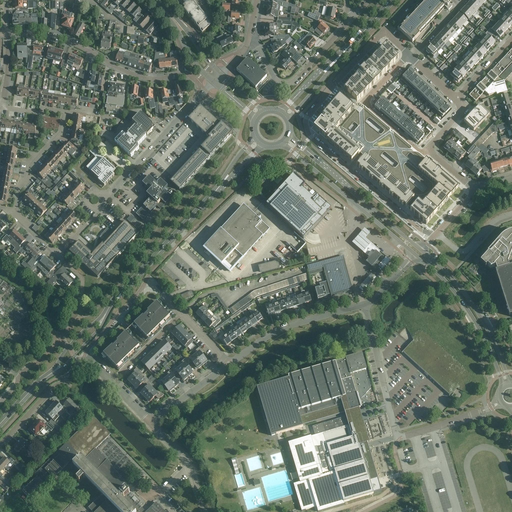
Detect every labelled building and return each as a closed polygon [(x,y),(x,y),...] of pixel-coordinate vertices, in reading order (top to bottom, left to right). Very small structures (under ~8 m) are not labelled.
[(124,0),(120,5),(125,9),(131,2),(128,0),(124,0)] [(427,0),(406,22),(399,30),(412,43),(415,40),(415,41),(415,40),(445,7),(446,9),(449,11),(449,10),(450,10),(451,8),(452,7),(450,5),(449,4),(451,0),(427,0)] [(480,8),(471,0),(472,1),(468,5),(477,12),(476,12),(480,8)] [(191,1),(182,8),(202,32),(211,25),(191,1)] [(131,2),(125,9),(130,14),(136,7),(131,2)] [(267,6),(266,10),(276,11),(277,7),(280,8),(280,5),(269,3),(268,6),(267,6)] [(477,23),(475,21),(486,9),(485,8),(487,5),(485,3),(468,22),(473,26),(477,23)] [(477,12),(468,5),(465,9),(473,16),(477,12)] [(136,7),(130,14),(135,18),(136,18),(138,20),(142,15),(140,14),(142,11),(136,7)] [(335,14),(336,10),(336,8),(332,7),(332,9),(326,8),(324,16),(328,17),(334,19),(335,14)] [(473,16),(465,9),(461,13),(469,20),(472,16),(473,17),(473,16)] [(266,16),(278,18),(279,12),(277,11),(276,11),(266,10),(266,13),(267,13),(266,16)] [(231,23),(231,19),(239,19),(240,18),(240,16),(239,15),(240,13),(229,12),(228,22),(231,23)] [(319,18),(313,15),(309,13),(307,17),(317,21),(319,18)] [(455,19),(463,26),(467,21),(459,14),(455,19)] [(142,15),(138,20),(136,23),(144,29),(151,21),(145,15),(143,17),(142,15)] [(511,24),(504,16),(500,21),(508,29),(511,24)] [(463,26),(455,19),(452,23),(459,30),(463,26)] [(47,20),(46,29),(55,29),(55,21),(47,20)] [(151,21),(144,29),(150,35),(157,27),(151,21)] [(325,33),(326,32),(326,31),(328,29),(320,21),(318,23),(320,26),(315,31),(320,36),(323,33),(324,34),(324,33),(325,33)] [(508,29),(500,21),(499,21),(500,22),(496,26),(504,33),(508,29)] [(459,30),(452,23),(448,26),(447,26),(456,34),(459,30)] [(455,41),(457,42),(471,27),(467,23),(455,35),(458,38),(455,41)] [(75,32),(74,35),(78,38),(85,27),(80,24),(78,28),(76,30),(75,32)] [(456,34),(447,26),(444,29),(443,29),(452,38),(456,34)] [(504,33),(496,26),(492,31),(490,29),(488,32),(492,36),(495,33),(500,38),(504,33)] [(231,35),(234,37),(235,36),(239,36),(239,31),(240,31),(240,28),(239,28),(239,27),(232,27),(232,34),(232,35),(231,35)] [(452,38),(443,29),(443,30),(440,34),(448,41),(452,38)] [(274,30),(265,30),(265,34),(266,34),(266,37),(270,37),(273,37),(273,39),(270,39),(270,40),(283,40),(284,40),(288,36),(277,36),(277,37),(276,37),(276,34),(277,34),(277,30),(274,30)] [(482,40),(491,48),(495,43),(490,38),(492,36),(488,32),(485,34),(486,35),(482,40)] [(448,41),(440,34),(441,35),(437,38),(445,45),(448,41)] [(234,37),(231,35),(231,36),(230,36),(224,39),(228,47),(231,45),(230,44),(236,42),(234,37)] [(228,47),(224,39),(223,37),(217,39),(218,42),(220,45),(220,44),(222,48),(225,47),(225,48),(228,47)] [(310,49),(316,42),(311,37),(307,41),(305,40),(303,42),(305,44),(310,49)] [(445,45),(437,38),(433,42),(441,49),(445,45)] [(491,48),(482,40),(483,41),(479,45),(478,44),(487,52),(491,48)] [(441,49),(433,42),(430,46),(429,46),(438,54),(438,53),(441,49)] [(279,52),(278,51),(279,50),(282,48),(281,47),(280,45),(282,44),(282,43),(280,43),(274,46),(274,47),(272,49),(271,50),(273,54),(274,53),(278,52),(279,52)] [(487,52),(478,44),(474,48),(483,57),(483,56),(487,52)] [(27,45),(23,45),(20,45),(17,45),(17,46),(17,47),(16,47),(16,50),(17,50),(17,51),(17,55),(17,59),(26,59),(26,64),(28,64),(29,56),(31,46),(27,46),(27,45)] [(34,47),(33,56),(42,58),(43,47),(40,46),(40,48),(34,47)] [(369,89),(374,84),(377,81),(382,76),(382,75),(385,72),(390,67),(393,63),(393,64),(398,58),(385,46),(380,51),(377,55),(377,54),(372,60),(369,63),(364,68),(364,67),(363,68),(360,71),(360,72),(356,77),(353,80),(352,80),(347,85),(348,86),(344,89),(357,101),(360,98),(361,98),(366,93),(365,92),(369,89)] [(438,54),(429,46),(429,47),(426,50),(427,51),(426,52),(429,55),(429,54),(434,57),(437,54),(438,54)] [(53,65),(57,50),(52,49),(53,49),(51,48),(51,49),(50,48),(49,50),(46,49),(44,58),(47,59),(51,60),(50,64),(53,65)] [(289,61),(291,59),(297,64),(302,58),(297,53),(292,48),(288,52),(286,50),(281,55),(286,59),(280,65),(285,70),(286,69),(287,70),(289,68),(288,67),(291,63),(289,61)] [(483,57),(474,48),(470,53),(479,62),(480,61),(479,61),(483,57)] [(508,67),(511,62),(511,49),(509,53),(507,55),(502,60),(508,67)] [(63,67),(64,61),(61,61),(61,59),(63,52),(62,52),(62,51),(60,51),(57,50),(53,65),(55,65),(56,61),(60,63),(59,66),(63,67)] [(180,58),(178,52),(173,52),(174,59),(170,60),(171,67),(178,66),(177,61),(177,59),(176,59),(176,58),(180,58)] [(124,59),(125,55),(119,53),(116,61),(122,64),(124,59)] [(129,60),(131,55),(126,53),(125,55),(124,59),(122,64),(127,66),(129,61),(129,60)] [(479,62),(470,53),(471,54),(467,58),(475,66),(479,62)] [(73,67),(77,58),(71,55),(69,59),(65,57),(64,61),(63,67),(67,69),(68,65),(73,67)] [(129,61),(127,66),(132,67),(136,57),(131,55),(129,60),(129,61)] [(140,61),(138,60),(139,56),(136,55),(136,57),(132,67),(137,69),(139,64),(140,61)] [(144,66),(145,62),(142,61),(143,57),(141,57),(140,61),(139,64),(137,69),(142,71),(143,66),(144,66)] [(77,58),(73,67),(76,69),(76,70),(78,71),(77,73),(79,74),(78,77),(83,80),(84,71),(79,69),(83,61),(77,58)] [(475,66),(467,58),(463,62),(470,70),(474,65),(475,66)] [(256,88),(267,76),(248,59),(236,71),(256,88)] [(498,78),(508,67),(502,60),(498,64),(496,67),(491,72),(498,78)] [(143,66),(142,71),(149,73),(152,65),(145,62),(144,66),(143,66)] [(470,70),(463,62),(459,67),(466,74),(470,70)] [(466,74),(459,67),(455,71),(454,71),(463,79),(462,78),(466,74)] [(415,74),(412,71),(410,70),(409,71),(401,80),(405,84),(414,75),(415,74)] [(463,79),(454,71),(453,70),(448,74),(454,80),(454,81),(456,83),(457,82),(458,83),(462,79),(463,79)] [(95,86),(97,77),(97,73),(90,72),(88,79),(85,78),(84,86),(89,87),(89,85),(95,86)] [(487,90),(498,78),(491,72),(487,76),(485,78),(480,84),(487,90)] [(418,79),(414,75),(405,84),(409,88),(418,79)] [(97,77),(95,86),(94,90),(99,91),(99,92),(105,93),(106,85),(103,84),(104,78),(97,77)] [(504,82),(500,78),(499,77),(485,93),(488,96),(496,94),(497,96),(507,93),(504,82)] [(414,91),(422,82),(418,79),(409,88),(413,92),(414,91)] [(418,94),(426,86),(422,82),(414,91),(418,94)] [(109,84),(106,108),(105,115),(109,116),(109,114),(117,115),(118,112),(119,107),(123,108),(125,95),(124,95),(125,86),(109,84)] [(476,88),(469,96),(476,102),(487,90),(480,84),(476,88)] [(23,96),(24,88),(25,86),(19,85),(19,87),(18,87),(17,95),(23,96)] [(422,98),(423,97),(430,90),(426,86),(418,94),(422,98)] [(132,87),(130,96),(135,97),(134,100),(137,100),(137,97),(138,97),(138,94),(139,88),(132,87)] [(181,88),(180,88),(180,87),(177,88),(177,89),(175,89),(176,93),(175,94),(175,97),(173,98),(175,106),(183,104),(181,99),(180,97),(183,96),(181,88)] [(153,92),(151,91),(150,91),(148,90),(147,91),(146,91),(145,91),(145,96),(146,96),(146,99),(149,99),(148,103),(149,103),(150,109),(155,108),(155,111),(158,110),(157,103),(154,103),(154,98),(153,98),(153,97),(152,97),(153,92)] [(168,95),(167,91),(165,91),(164,90),(162,91),(161,92),(160,92),(162,102),(166,101),(166,102),(169,101),(170,106),(175,106),(173,97),(169,98),(168,95)] [(427,101),(433,94),(430,90),(423,97),(426,101),(427,101)] [(427,101),(426,101),(426,102),(430,106),(431,105),(430,105),(437,97),(433,94),(427,101)] [(492,105),(508,101),(507,95),(500,97),(501,99),(494,102),(493,100),(491,101),(492,105)] [(319,123),(314,129),(321,135),(321,136),(351,162),(352,161),(360,152),(364,148),(359,143),(358,144),(339,129),(338,130),(337,128),(354,109),(340,97),(318,122),(319,123)] [(375,106),(375,107),(376,109),(379,112),(380,111),(387,103),(388,101),(383,97),(375,106)] [(434,108),(441,101),(437,97),(430,105),(431,105),(434,108)] [(488,107),(490,106),(488,99),(482,101),(483,102),(487,101),(488,107)] [(442,102),(441,101),(434,108),(438,112),(445,105),(445,104),(442,102)] [(380,111),(384,114),(391,106),(390,106),(387,103),(380,111)] [(392,104),(390,106),(391,106),(384,114),(388,118),(395,110),(396,108),(392,104)] [(442,117),(444,115),(445,115),(450,110),(449,110),(450,109),(447,106),(445,105),(438,112),(437,113),(439,115),(442,117)] [(480,127),(490,116),(480,106),(473,114),(472,113),(468,117),(470,118),(468,119),(467,118),(464,122),(475,132),(478,129),(478,128),(477,128),(479,126),(479,127),(480,127)] [(495,117),(511,112),(510,106),(503,108),(504,111),(502,112),(501,112),(494,114),(495,117)] [(210,140),(171,183),(173,184),(180,191),(231,135),(200,107),(188,120),(210,140)] [(388,118),(392,121),(399,113),(395,110),(388,118)] [(74,122),(82,123),(83,118),(86,118),(86,115),(76,113),(76,116),(75,116),(74,122)] [(135,127),(127,135),(129,137),(128,138),(122,134),(115,142),(131,157),(139,149),(135,146),(137,144),(139,146),(146,137),(145,136),(146,135),(147,136),(155,127),(140,113),(132,122),(138,127),(136,128),(135,127)] [(399,113),(392,121),(396,125),(403,117),(399,113)] [(403,117),(396,125),(401,128),(407,120),(403,117)] [(497,129),(511,123),(511,117),(507,119),(504,120),(505,123),(497,126),(497,129)] [(411,124),(407,120),(401,128),(405,132),(411,124)] [(411,124),(405,132),(409,135),(416,127),(417,126),(413,122),(411,124)] [(510,131),(511,130),(511,123),(497,129),(498,128),(499,131),(503,130),(503,129),(507,128),(507,129),(509,128),(510,131)] [(30,124),(29,133),(35,134),(34,138),(38,138),(39,130),(36,129),(37,125),(30,124)] [(419,131),(420,131),(420,130),(416,127),(409,135),(413,139),(419,131)] [(418,143),(418,142),(419,143),(422,139),(423,138),(423,137),(424,135),(420,131),(419,131),(413,139),(418,143)] [(449,152),(456,144),(451,140),(444,148),(446,150),(446,151),(448,153),(448,152),(449,152)] [(469,154),(470,153),(475,147),(467,141),(466,143),(470,146),(466,151),(469,154)] [(61,146),(68,152),(71,156),(76,151),(71,147),(73,146),(71,144),(70,145),(66,142),(61,146)] [(456,144),(449,152),(453,157),(461,148),(456,144)] [(8,154),(16,155),(17,149),(12,148),(12,146),(9,145),(9,148),(9,147),(8,154)] [(68,152),(61,146),(57,151),(64,157),(68,152)] [(461,148),(453,157),(454,157),(454,158),(456,160),(456,159),(458,161),(466,152),(461,148)] [(470,171),(476,165),(478,162),(474,159),(480,152),(475,148),(467,158),(470,160),(465,166),(468,168),(467,169),(470,171)] [(109,164),(97,153),(92,149),(89,152),(95,158),(86,168),(99,179),(98,180),(104,186),(114,175),(113,174),(116,170),(109,164)] [(64,157),(57,151),(53,155),(60,161),(62,164),(66,159),(64,157)] [(60,161),(53,155),(49,160),(56,165),(60,161)] [(365,156),(357,166),(359,168),(362,171),(363,171),(369,176),(369,177),(372,180),(373,179),(380,185),(379,186),(382,188),(383,188),(390,194),(389,194),(392,197),(393,197),(400,202),(399,203),(403,206),(403,205),(406,207),(414,198),(412,196),(407,192),(402,188),(397,183),(392,179),(387,175),(382,171),(382,170),(377,166),(372,162),(372,161),(367,157),(367,158),(365,156)] [(501,161),(503,167),(509,166),(507,157),(501,159),(502,161),(501,161)] [(426,159),(418,169),(420,170),(419,171),(424,175),(428,178),(432,182),(433,182),(434,183),(443,173),(440,171),(441,171),(437,168),(437,169),(432,164),(429,161),(426,159)] [(503,167),(501,161),(499,162),(498,159),(495,160),(496,162),(498,169),(503,167)] [(56,165),(49,160),(45,164),(51,170),(54,172),(58,168),(55,166),(56,165)] [(490,168),(491,173),(496,171),(496,170),(498,169),(496,162),(490,164),(491,167),(490,168)] [(51,170),(45,164),(41,168),(47,174),(51,170)] [(476,165),(470,171),(476,176),(477,175),(478,176),(480,173),(480,172),(482,170),(476,165)] [(47,174),(41,168),(37,173),(43,179),(47,174)] [(72,185),(81,193),(85,188),(79,182),(79,183),(77,181),(77,180),(78,182),(80,180),(70,172),(69,174),(76,181),(72,185)] [(418,201),(410,211),(426,225),(458,187),(443,173),(434,183),(438,186),(422,205),(418,201)] [(331,210),(294,175),(266,205),(304,240),(307,236),(331,210)] [(143,206),(144,207),(143,208),(142,207),(136,214),(143,221),(149,214),(148,213),(149,212),(150,213),(157,206),(156,205),(157,204),(158,205),(160,202),(159,201),(160,200),(165,205),(172,198),(165,191),(164,192),(163,191),(168,186),(160,180),(156,185),(155,184),(156,183),(149,176),(146,179),(144,180),(144,181),(142,183),(149,190),(150,189),(151,190),(146,195),(151,199),(150,200),(150,199),(143,206)] [(70,191),(77,197),(81,193),(72,185),(70,188),(72,190),(70,191)] [(77,197),(70,191),(68,194),(66,192),(64,194),(72,201),(77,197)] [(23,200),(28,204),(36,195),(34,193),(31,196),(27,192),(21,198),(23,200)] [(72,201),(64,194),(62,196),(64,198),(62,200),(68,206),(72,201)] [(32,208),(38,202),(36,200),(38,197),(36,195),(28,204),(32,208)] [(38,202),(32,208),(36,212),(42,206),(45,203),(43,201),(40,204),(38,202)] [(38,214),(37,215),(40,218),(47,210),(42,206),(36,212),(38,214)] [(230,272),(269,229),(256,217),(245,207),(236,217),(234,217),(233,221),(230,221),(229,226),(226,225),(226,226),(225,230),(222,229),(222,230),(222,231),(221,230),(210,242),(204,248),(215,258),(230,272)] [(67,215),(73,221),(77,217),(73,212),(71,211),(67,215)] [(63,220),(69,226),(73,221),(67,215),(63,220)] [(130,223),(131,224),(137,230),(141,225),(134,219),(130,223)] [(59,224),(65,230),(69,226),(63,220),(59,224)] [(112,237),(125,249),(139,234),(132,228),(125,222),(112,237)] [(55,229),(61,234),(65,230),(59,224),(55,229)] [(369,233),(364,228),(362,230),(361,232),(359,233),(356,238),(352,241),(351,243),(363,253),(371,244),(369,242),(365,238),(368,235),(369,233)] [(50,233),(57,239),(61,234),(55,229),(50,233)] [(11,245),(20,236),(15,231),(10,236),(9,237),(7,235),(2,240),(8,246),(10,246),(11,245)] [(511,232),(509,233),(507,234),(506,234),(504,235),(503,236),(502,237),(501,237),(501,238),(500,239),(501,240),(492,250),(491,249),(485,256),(486,257),(482,261),(481,260),(481,261),(482,261),(480,263),(485,268),(487,266),(490,269),(495,267),(496,271),(511,266),(511,232)] [(57,239),(50,233),(46,238),(52,243),(57,239)] [(20,236),(11,245),(10,247),(13,250),(17,254),(19,252),(21,249),(20,247),(21,246),(20,245),(25,240),(20,236)] [(125,249),(112,237),(104,245),(117,257),(125,249)] [(117,257),(104,245),(103,243),(92,254),(79,241),(69,252),(75,257),(97,278),(117,257)] [(19,252),(21,254),(22,253),(24,254),(26,252),(29,255),(36,248),(31,243),(27,247),(25,245),(21,249),(19,252)] [(379,274),(382,270),(390,261),(390,260),(390,261),(386,257),(380,252),(381,252),(380,252),(380,251),(371,244),(363,253),(369,258),(366,262),(379,274)] [(34,265),(39,260),(40,259),(37,257),(41,252),(36,248),(29,255),(34,260),(31,263),(33,265),(34,265)] [(44,268),(51,261),(46,256),(41,262),(39,260),(34,265),(36,267),(39,264),(44,268)] [(327,281),(330,292),(331,296),(335,295),(342,293),(348,291),(352,290),(343,256),(339,258),(322,262),(323,268),(327,281)] [(51,261),(44,268),(49,273),(46,276),(49,278),(53,273),(51,271),(56,266),(51,261)] [(277,269),(276,263),(275,262),(261,266),(261,267),(262,273),(263,273),(277,270),(277,269)] [(308,272),(323,268),(322,262),(307,266),(308,272)] [(511,266),(496,271),(495,272),(509,317),(511,315),(511,266)] [(58,280),(67,288),(73,282),(60,269),(51,278),(47,283),(51,286),(56,280),(57,282),(58,280)] [(376,278),(371,274),(360,286),(364,290),(376,278)] [(326,294),(330,292),(327,281),(319,284),(320,284),(321,288),(315,290),(316,293),(318,300),(325,298),(327,297),(326,294)] [(302,295),(305,304),(311,302),(308,293),(305,294),(304,291),(301,292),(302,295)] [(181,296),(183,301),(194,297),(192,292),(181,296)] [(296,297),(299,306),(305,304),(302,295),(296,297)] [(293,308),(290,299),(287,300),(286,297),(283,298),(287,310),(293,308)] [(290,299),(293,308),(299,306),(296,297),(290,299)] [(277,300),(278,303),(281,312),(287,310),(283,298),(277,300)] [(147,339),(170,317),(156,303),(134,325),(147,339)] [(272,305),(275,314),(281,312),(278,303),(272,305)] [(275,314),(272,305),(266,307),(269,316),(275,314)] [(165,306),(163,308),(168,314),(171,312),(165,306)] [(200,319),(207,312),(209,310),(205,306),(196,314),(200,319)] [(205,323),(211,317),(207,312),(200,319),(205,323)] [(252,316),(257,323),(263,319),(257,312),(254,314),(252,312),(250,313),(252,316)] [(247,319),(252,327),(257,323),(252,316),(247,319)] [(134,325),(126,333),(139,347),(117,369),(119,371),(172,319),(170,317),(147,339),(134,325)] [(211,317),(205,323),(209,328),(212,326),(214,328),(221,322),(218,319),(216,320),(215,321),(211,317)] [(252,327),(247,319),(242,323),(247,331),(252,327)] [(470,395),(479,380),(479,379),(480,378),(480,377),(480,376),(480,375),(480,374),(479,373),(479,372),(479,371),(478,370),(477,369),(427,323),(426,323),(426,322),(425,322),(424,321),(423,321),(422,321),(421,321),(420,321),(419,321),(417,321),(415,322),(406,328),(413,340),(413,341),(402,352),(422,371),(430,379),(431,378),(450,396),(456,389),(457,389),(457,388),(457,389),(458,389),(470,395)] [(247,331),(242,323),(237,327),(242,334),(247,331)] [(176,338),(184,331),(182,328),(181,329),(179,327),(172,334),(176,338)] [(242,334),(237,327),(232,331),(237,338),(242,334)] [(180,342),(187,335),(186,333),(184,331),(176,338),(180,342)] [(237,338),(232,331),(226,335),(232,342),(237,338)] [(117,369),(139,347),(126,333),(103,355),(117,369)] [(189,342),(192,339),(190,338),(190,337),(188,335),(187,335),(180,342),(186,349),(191,344),(189,342)] [(232,342),(226,335),(221,339),(227,346),(232,342)] [(241,345),(246,342),(243,337),(229,344),(231,348),(240,343),(241,345)] [(171,348),(164,341),(161,345),(168,352),(171,348)] [(168,352),(161,345),(157,349),(164,356),(168,352)] [(206,361),(201,354),(204,352),(199,348),(195,351),(197,354),(195,356),(194,355),(202,366),(206,362),(206,361)] [(164,356),(157,349),(153,352),(160,359),(164,356)] [(160,359),(153,352),(149,356),(156,363),(160,359)] [(370,389),(365,370),(366,370),(361,354),(335,362),(347,403),(350,411),(353,410),(359,408),(361,408),(359,401),(366,394),(370,389)] [(198,369),(202,366),(194,355),(192,357),(190,355),(185,359),(189,364),(192,362),(197,369),(198,368),(198,369)] [(156,363),(149,356),(146,359),(153,367),(156,363)] [(153,367),(146,359),(142,363),(149,370),(153,367)] [(192,372),(187,366),(189,364),(185,359),(181,363),(182,365),(180,366),(188,377),(192,374),(192,373),(192,372)] [(289,378),(257,387),(271,436),(303,427),(303,425),(345,413),(350,411),(347,403),(335,362),(288,376),(289,378)] [(184,380),(188,377),(180,366),(177,368),(176,366),(171,370),(175,375),(178,373),(183,380),(183,379),(184,380)] [(132,386),(141,377),(143,375),(137,368),(132,373),(134,375),(128,381),(129,381),(128,382),(132,386)] [(177,384),(178,384),(173,377),(175,375),(171,370),(166,374),(168,376),(165,378),(174,388),(178,385),(177,384)] [(145,386),(149,381),(145,377),(143,379),(141,377),(132,386),(135,389),(136,389),(137,389),(143,383),(145,386)] [(170,392),(174,388),(165,378),(163,380),(162,378),(157,382),(161,387),(163,385),(169,391),(170,392)] [(152,387),(154,386),(149,381),(145,386),(147,388),(141,394),(142,394),(141,395),(144,399),(154,389),(152,387)] [(149,402),(155,396),(158,400),(163,395),(158,390),(156,391),(154,389),(144,399),(148,402),(149,402)] [(73,413),(78,407),(69,399),(64,405),(73,413)] [(51,407),(57,414),(63,408),(56,402),(51,407)] [(45,413),(54,422),(60,416),(57,414),(51,407),(45,413)] [(346,417),(313,427),(315,436),(349,426),(353,440),(355,440),(356,446),(359,445),(367,443),(368,443),(369,442),(365,429),(363,421),(357,423),(355,417),(353,410),(350,411),(345,413),(346,417)] [(85,477),(102,494),(88,508),(92,511),(164,511),(156,503),(146,511),(144,511),(127,494),(129,492),(125,488),(120,493),(120,494),(119,496),(84,460),(111,435),(93,417),(34,475),(37,478),(23,492),(30,500),(71,460),(75,464),(74,465),(82,474),(77,479),(80,483),(85,477)] [(47,432),(49,430),(39,420),(33,427),(32,426),(28,431),(32,434),(33,434),(35,436),(35,437),(36,438),(41,432),(41,433),(44,430),(47,432)] [(370,481),(359,445),(356,446),(355,440),(353,440),(349,426),(315,436),(311,437),(310,431),(307,432),(309,437),(288,444),(290,443),(290,444),(298,471),(296,472),(300,483),(293,484),(294,485),(302,511),(316,507),(317,511),(319,511),(344,504),(344,503),(354,500),(382,491),(380,486),(379,484),(378,479),(370,481)] [(14,446),(16,448),(14,450),(17,453),(19,451),(25,444),(28,447),(30,445),(27,442),(26,443),(22,438),(14,446)] [(40,455),(43,452),(35,443),(32,447),(37,452),(36,454),(39,456),(40,455)] [(378,479),(369,448),(368,448),(366,443),(359,445),(370,481),(378,479)] [(387,467),(393,465),(390,457),(384,459),(387,467)] [(0,463),(6,469),(8,471),(10,469),(7,467),(8,466),(7,466),(9,463),(5,458),(0,463)] [(24,469),(20,466),(16,461),(13,464),(22,472),(23,473),(25,470),(24,469)] [(11,484),(2,477),(0,479),(9,487),(11,484)] [(9,488),(0,480),(0,485),(7,491),(9,488)]
